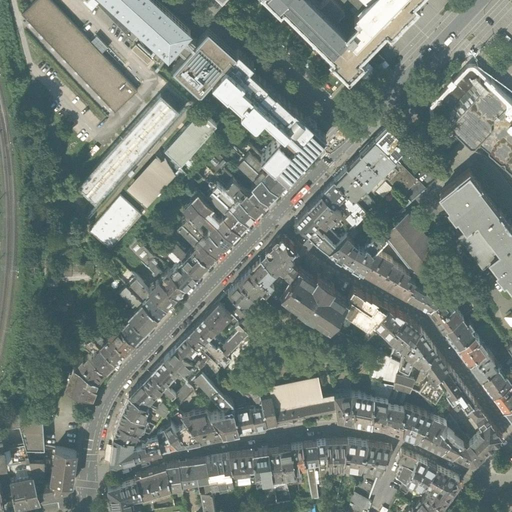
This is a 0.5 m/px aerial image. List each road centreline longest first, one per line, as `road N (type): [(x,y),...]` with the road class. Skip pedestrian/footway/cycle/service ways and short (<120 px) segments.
road 1 (residential): [(88,476),(236,440),(333,428),(386,433),(495,484),(511,480)]
road 2 (unclassified): [(88,476),(107,398),(277,217)]
road 3 (residential): [(511,432),(424,317),(323,258),(277,217)]
road 4 (unclassified): [(482,0),(356,134)]
